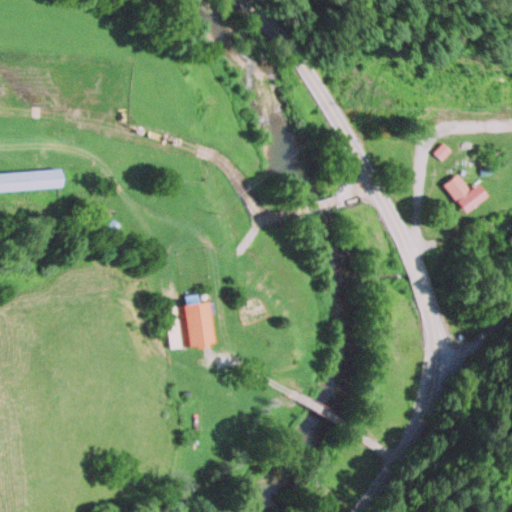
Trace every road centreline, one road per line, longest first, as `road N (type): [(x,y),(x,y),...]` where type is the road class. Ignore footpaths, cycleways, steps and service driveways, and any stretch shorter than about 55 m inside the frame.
road 1 (primary): [(410,264),(316,86),(241,0)]
road 2 (primary): [(359,511),(415,427),(430,389),(432,339),(418,286)]
